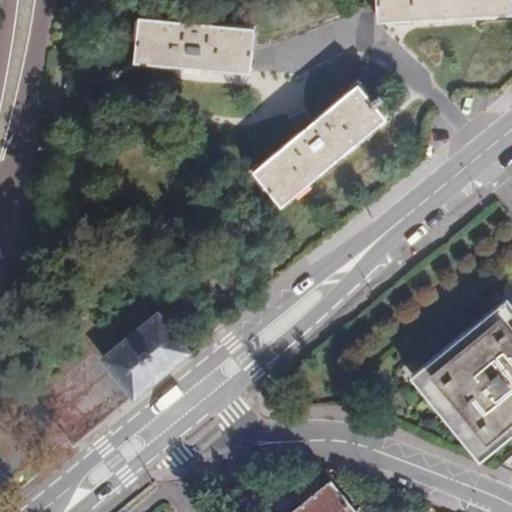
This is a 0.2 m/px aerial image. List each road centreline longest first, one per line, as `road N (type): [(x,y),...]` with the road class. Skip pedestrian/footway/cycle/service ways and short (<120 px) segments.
road 1 (secondary): [(376,242),(344,253),(171,397)]
road 2 (residential): [(511,506),(350,443),(278,442)]
road 3 (secondary): [(217,398),(369,270),(376,242)]
road 4 (primary): [(0,216),(32,94),(44,0)]
road 5 (secondary): [(171,397),(32,511)]
road 6 (secondary): [(376,242),(511,132)]
road 7 (residential): [(160,443),(194,463),(262,457),(278,442)]
